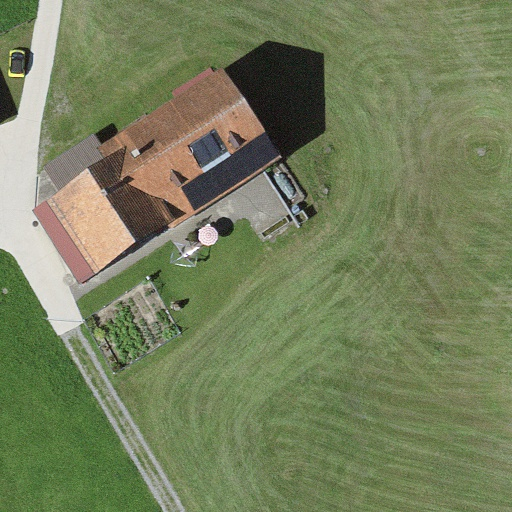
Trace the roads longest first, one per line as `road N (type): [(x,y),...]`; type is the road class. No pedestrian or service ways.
road 1 (unclassified): [(51,0),(18,217),(78,336)]
road 2 (track): [(78,336),(177,511)]
